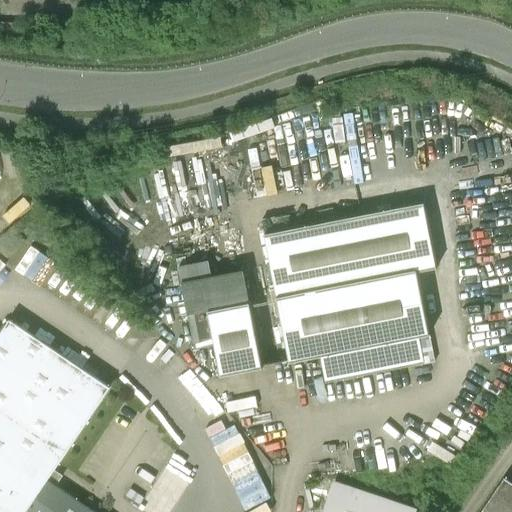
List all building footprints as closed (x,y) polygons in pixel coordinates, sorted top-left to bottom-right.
[(262,224),(291,362),(315,357),(320,380),(438,355),(420,270),(439,266),(426,203),(293,231),(291,217),(262,224)] [(0,271),(9,263),(0,253),(0,225),(7,219),(0,212),(0,271)] [(215,328),(225,375),(266,367),(247,271),(209,279),(205,263),(178,268),(190,333),(215,328)] [(119,386),(15,315),(0,336),(0,511),(112,511),(58,475),(119,386)] [(511,511),(511,482),(504,477),(480,511),(511,511)] [(336,481),(326,511),(420,511),(422,508),(336,481)]
